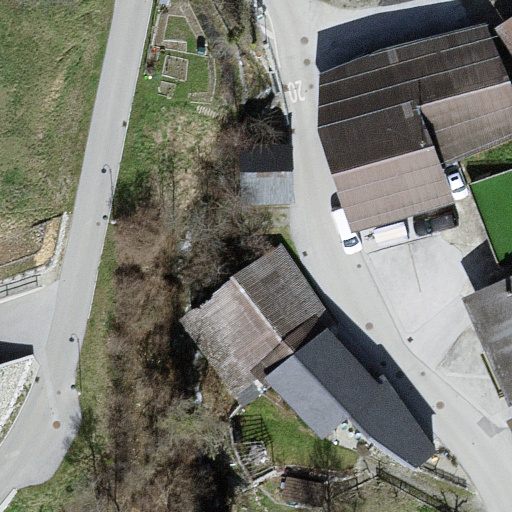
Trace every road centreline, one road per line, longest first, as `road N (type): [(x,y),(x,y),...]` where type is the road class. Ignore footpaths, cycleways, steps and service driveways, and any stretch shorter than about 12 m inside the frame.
road 1 (residential): [(241,0),(357,310),(489,495),(493,511)]
road 2 (residential): [(132,0),(44,413),(0,492)]
